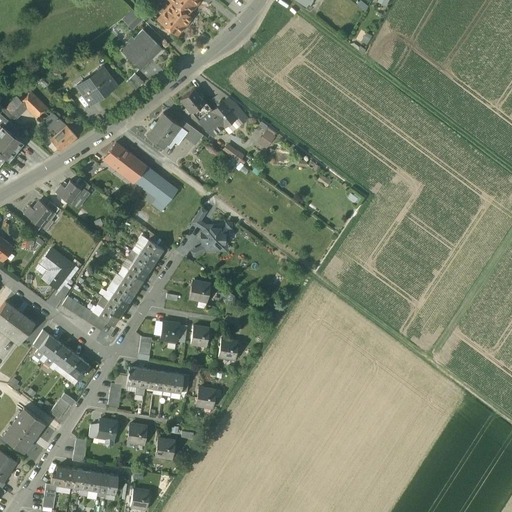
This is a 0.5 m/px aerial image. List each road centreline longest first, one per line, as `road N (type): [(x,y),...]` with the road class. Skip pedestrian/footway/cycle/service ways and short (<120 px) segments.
road 1 (track): [(116,126),(511,421)]
road 2 (tertiary): [(261,0),(225,41),(116,126),(0,196)]
road 3 (track): [(511,177),(289,0)]
road 4 (residential): [(13,511),(111,359)]
road 5 (residential): [(111,359),(195,230)]
road 6 (track): [(511,236),(429,360)]
road 7 (residential): [(0,273),(111,359)]
